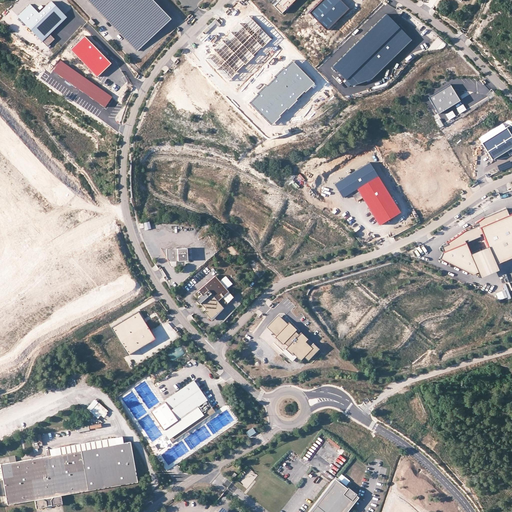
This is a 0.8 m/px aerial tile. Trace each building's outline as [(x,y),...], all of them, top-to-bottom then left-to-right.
[(152,0),(87,0),(137,51),(170,18),(152,0)] [(277,0),(273,5),(281,13),(294,0),(277,0)] [(341,0),(319,0),(308,11),(326,29),(348,7),(341,0)] [(31,4),(18,16),(47,46),(54,39),(50,34),(67,18),(51,1),(39,13),(31,4)] [(330,65),(350,84),(370,77),(410,39),(383,12),(330,65)] [(271,38),(249,16),(240,24),(239,23),(230,32),(231,33),(222,41),(222,40),(213,49),(214,50),(205,58),(228,81),(237,72),(236,71),(244,63),(245,64),(253,56),(252,54),(261,46),(262,47),(271,38)] [(97,77),(111,63),(84,36),(70,50),(97,77)] [(112,97),(60,60),(53,71),(104,107),(112,97)] [(313,83),(291,60),(283,68),(282,67),(273,76),(274,77),(265,86),(264,85),(256,93),(257,94),(248,102),(270,125),(280,116),(279,115),(286,107),(287,109),(296,100),(295,99),(303,91),(305,92),(311,85),(313,87),(315,85),(313,83)] [(472,93),(460,100),(466,109),(487,96),(485,93),(487,91),(478,76),(468,83),(470,87),(469,87),(472,93)] [(428,97),(438,114),(460,101),(453,89),(450,90),(448,86),(450,85),(450,84),(428,97)] [(461,103),(451,109),(455,115),(465,109),(461,103)] [(511,127),(510,125),(482,143),(492,160),(506,151),(509,155),(511,154),(511,127)] [(370,163),(335,184),(343,198),(352,193),(357,189),(378,177),(370,163)] [(400,213),(378,177),(357,189),(362,198),(379,226),(400,213)] [(357,189),(352,193),(357,201),(362,198),(357,189)] [(471,274),(477,272),(480,278),(497,270),(495,264),(511,257),(511,213),(509,215),(506,208),(484,218),(483,217),(477,222),(480,227),(470,235),(466,230),(446,243),(442,247),(444,250),(440,259),(471,274)] [(186,246),(161,248),(168,260),(187,259),(186,246)] [(223,308),(223,307),(218,301),(229,291),(226,288),(220,281),(215,276),(197,292),(200,296),(198,297),(199,298),(196,301),(199,303),(200,302),(206,309),(203,311),(211,320),(223,308)] [(225,276),(220,281),(226,288),(232,283),(225,276)] [(498,300),(509,297),(505,284),(502,285),(504,290),(495,292),(498,300)] [(234,298),(229,291),(218,301),(223,307),(234,298)] [(138,311),(111,327),(128,355),(155,339),(145,322),(143,319),(138,311)] [(278,314),(267,326),(271,330),(276,335),(275,336),(283,343),(284,342),(288,345),(281,352),(290,360),(295,355),(297,356),(300,359),(304,356),(308,360),(319,348),(313,342),(310,345),(305,341),(308,338),(301,331),(299,334),(295,330),(297,329),(289,321),(288,323),(278,314)] [(168,352),(172,360),(184,353),(180,345),(168,352)] [(194,381),(150,411),(171,442),(215,412),(194,381)] [(101,414),(104,417),(109,411),(94,398),(86,407),(98,418),(101,414)] [(253,428),(246,432),(249,437),(256,433),(253,428)] [(123,436),(114,438),(116,444),(125,443),(123,436)] [(320,437),(311,449),(315,452),(324,440),(320,437)] [(61,495),(137,482),(137,480),(134,465),(130,442),(125,443),(116,444),(114,438),(55,448),(56,455),(51,456),(0,465),(7,505),(35,500),(36,508),(47,506),(52,505),(52,506),(62,504),(61,495)] [(334,458),(326,452),(325,453),(322,450),(327,443),(324,441),(316,452),(330,463),(334,458)] [(284,473),(296,458),(290,453),(278,468),(284,473)] [(142,464),(134,465),(137,480),(144,479),(142,464)] [(287,478),(297,484),(300,478),(291,472),(287,478)] [(310,511),(337,479),(335,477),(307,511),(310,511)] [(343,492),(348,487),(337,479),(333,484),(343,492)] [(341,511),(356,494),(348,487),(343,492),(333,484),(310,511),(341,511)] [(346,511),(359,496),(356,494),(341,511),(346,511)]
